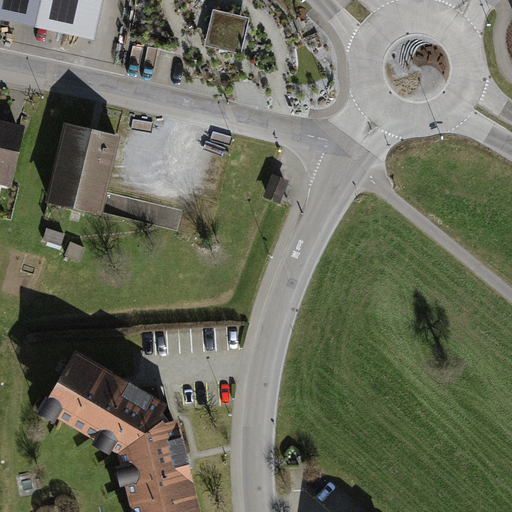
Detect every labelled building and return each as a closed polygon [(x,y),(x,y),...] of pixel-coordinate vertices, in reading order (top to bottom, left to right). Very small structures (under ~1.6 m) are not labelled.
[(0,0),(0,22),(95,42),(104,0),(0,0)] [(250,19),(214,10),(205,46),(242,55),(250,19)] [(117,137),(67,125),(49,201),(99,213),(117,137)] [(0,181),(7,183),(19,131),(0,126),(0,181)] [(289,182),(272,175),(263,198),(279,205),(289,182)] [(47,229),(43,241),(62,247),(66,235),(47,229)] [(71,242),(65,256),(80,262),(85,248),(71,242)] [(163,407),(75,355),(47,404),(58,410),(55,415),(97,439),(100,434),(113,442),(110,447),(118,452),(131,448),(139,434),(159,422),(156,418),(163,407)] [(131,448),(118,452),(122,467),(128,466),(132,480),(126,482),(133,511),(196,511),(174,422),(161,425),(159,422),(139,434),(131,448)]
